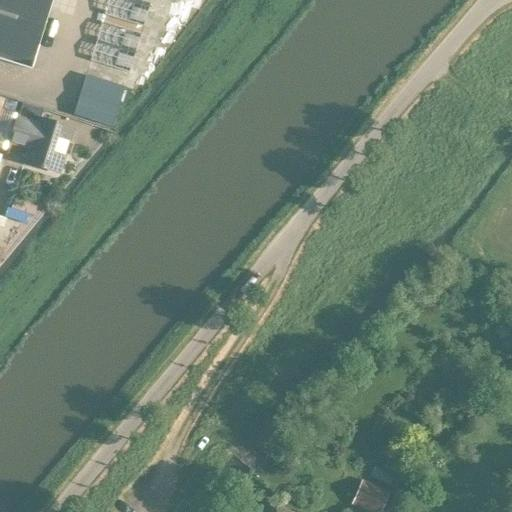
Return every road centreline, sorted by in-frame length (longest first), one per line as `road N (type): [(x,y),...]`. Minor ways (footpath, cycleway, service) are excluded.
road 1 (unclassified): [(61,511),(344,163),(488,0)]
road 2 (unknown): [(0,84),(51,99),(61,91),(89,0)]
